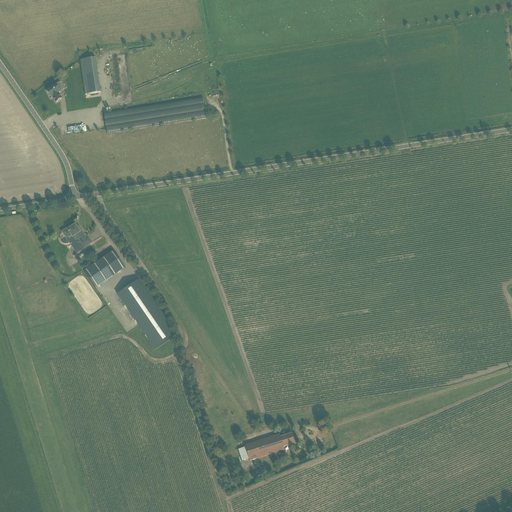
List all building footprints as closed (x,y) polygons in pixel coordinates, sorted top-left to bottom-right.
[(80,61),(86,95),(100,93),(95,58),(80,61)] [(46,91),(51,98),(52,99),(52,98),(56,103),(62,99),(59,94),(61,92),(56,85),(46,91)] [(104,113),(107,135),(206,119),(203,98),(104,113)] [(183,157),(209,153),(206,131),(169,136),(172,156),(182,154),(183,157)] [(154,136),(158,141),(163,137),(158,132),(154,136)] [(146,150),(149,145),(140,140),(137,145),(146,150)] [(77,228),(76,226),(73,228),(72,226),(62,232),(60,234),(60,236),(60,239),(60,241),(62,243),(64,244),(66,244),(69,243),(74,250),(75,251),(82,246),(84,249),(92,243),(88,237),(86,238),(78,227),(77,228)] [(84,272),(87,276),(95,289),(125,268),(114,252),(92,266),(90,262),(82,268),(84,272)] [(158,307),(141,282),(91,316),(107,341),(158,307)] [(242,462),(249,459),(250,461),(284,450),(284,448),(295,444),(292,434),(280,438),(280,435),(245,446),(245,448),(238,450),(242,462)] [(268,466),(251,473),(254,479),(267,473),(267,472),(270,471),(268,466)]
